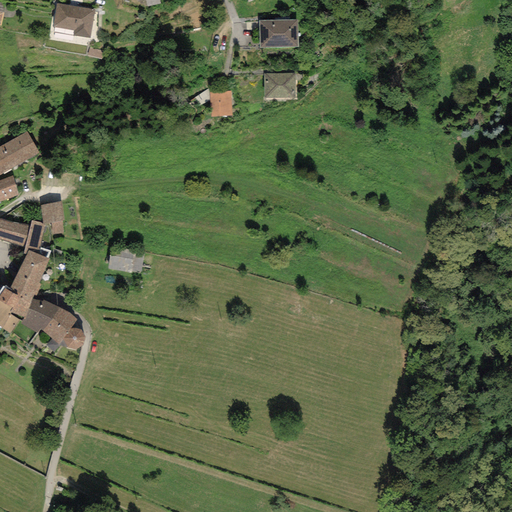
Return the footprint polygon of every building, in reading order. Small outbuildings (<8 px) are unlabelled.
[(94,10),(56,4),(53,27),(54,27),(53,32),(90,38),(94,10)] [(297,19),(258,20),(259,48),(298,47),(297,19)] [(295,73),(264,73),(264,98),(295,98),(295,73)] [(231,91),(210,92),(211,117),(232,116),(231,91)] [(27,131),(0,146),(0,175),(39,153),(27,131)] [(97,151),(86,151),(87,173),(98,172),(97,151)] [(12,175),(0,180),(0,202),(18,194),(12,175)] [(61,202),(40,205),(43,224),(45,224),(51,223),(52,235),(64,233),(62,220),(64,220),(61,202)] [(30,226),(0,219),(0,239),(25,248),(24,254),(27,255),(29,250),(38,254),(40,247),(45,224),(43,224),(31,220),(30,226)] [(51,251),(40,247),(38,254),(29,250),(27,255),(10,286),(9,288),(19,293),(32,299),(33,295),(35,296),(36,295),(41,285),(38,284),(49,260),(47,259),(51,251)] [(132,252),(102,248),(99,272),(129,276),(132,252)] [(0,326),(10,334),(20,320),(10,315),(11,312),(19,293),(9,288),(4,285),(0,291),(0,326)] [(25,318),(32,299),(19,293),(11,312),(23,317),(25,318)] [(42,301),(32,299),(25,318),(23,317),(21,323),(37,332),(40,329),(43,331),(59,308),(43,300),(42,301)] [(76,327),(71,328),(77,320),(60,308),(59,308),(43,331),(52,339),(46,345),(54,352),(60,346),(67,348),(76,350),(83,346),(85,337),(81,329),(76,327)]
